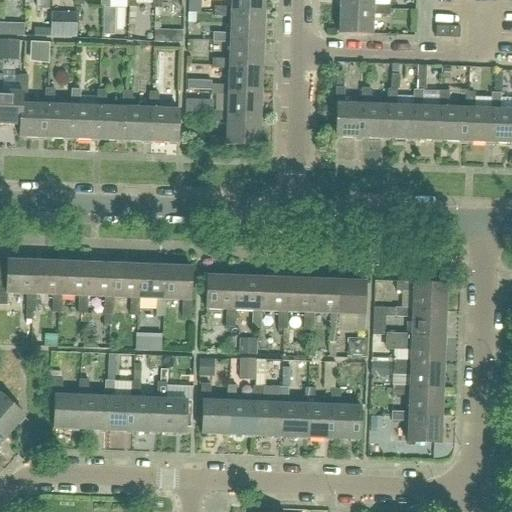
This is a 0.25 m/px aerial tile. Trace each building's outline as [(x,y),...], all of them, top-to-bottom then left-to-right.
[(100,0),(100,8),(109,8),(109,0),(100,0)] [(125,0),(126,9),(135,9),(135,0),(125,0)] [(151,0),(152,10),(161,10),(161,0),(151,0)] [(230,15),(263,17),(264,0),(230,0),(230,9),(213,8),(213,18),(230,18),(230,15)] [(339,0),(340,9),(373,10),(373,7),(373,0),(339,0)] [(414,0),(402,0),(403,9),(414,9),(414,0)] [(390,7),(373,7),(373,10),(340,9),(339,35),(372,36),(373,17),(390,17),(390,7)] [(60,25),(60,15),(51,14),(50,35),(76,35),(77,26),(60,25)] [(263,42),(263,17),(230,15),(230,18),(229,35),(213,34),(212,44),(229,44),(229,41),(263,42)] [(435,27),(435,39),(459,39),(460,28),(435,27)] [(262,69),(263,42),(229,41),(229,44),(228,61),(212,60),(211,70),(228,70),(228,67),(262,69)] [(227,94),(261,95),(262,69),(228,67),(228,70),(227,87),(211,86),(210,96),(227,97),(227,94)] [(0,126),(19,127),(20,127),(20,107),(21,106),(22,95),(27,95),(28,77),(18,77),(17,94),(1,93),(2,76),(0,76),(0,126)] [(335,139),(361,140),(363,107),(360,107),(344,106),(345,89),(335,88),(334,107),(336,107),(335,139)] [(46,140),(72,141),(73,108),(70,108),(54,107),(54,90),(45,89),(44,107),(47,107),(46,140)] [(361,140),(388,141),(389,108),(386,108),(370,107),(371,90),(361,90),(360,107),(363,107),(361,140)] [(388,141),(413,142),(415,109),(413,109),(396,108),(397,91),(387,90),(386,108),(389,108),(388,141)] [(72,141),(98,142),(100,109),(96,109),(80,108),(80,91),(71,91),(70,108),(73,108),(72,141)] [(441,110),(438,110),(422,109),(423,92),(413,91),(413,109),(415,109),(413,142),(440,143),(441,110)] [(98,142),(124,143),(126,110),(122,110),(106,109),(106,92),(97,92),(96,109),(100,109),(98,142)] [(440,143),(466,144),(467,111),(464,111),(448,110),(449,93),(439,92),(438,110),(441,110),(440,143)] [(124,143),(150,144),(151,111),(148,111),(132,110),(132,93),(122,93),(122,110),(126,110),(124,143)] [(177,145),(179,112),(158,111),(158,94),(149,94),(148,111),(151,111),(150,144),(177,145)] [(260,121),(261,95),(227,94),(227,97),(227,113),(210,112),(210,102),(189,102),(189,116),(210,116),(209,122),(226,123),(226,120),(260,121)] [(493,112),(490,112),(474,111),(475,94),(465,94),(464,111),(467,111),(466,144),(492,145),(493,112)] [(511,112),(500,112),(501,95),(491,95),(490,112),(493,112),(492,145),(511,145),(511,112)] [(44,107),(21,106),(20,107),(20,127),(19,127),(19,139),(46,140),(47,107),(44,107)] [(259,148),(260,121),(226,120),(226,123),(226,139),(209,138),(208,148),(227,148),(227,147),(259,148)] [(35,314),(35,297),(32,297),(34,261),(33,261),(33,263),(9,262),(9,260),(7,259),(7,263),(6,263),(6,267),(0,266),(0,306),(6,307),(6,310),(7,311),(7,296),(26,296),(25,321),(37,321),(37,314),(35,314)] [(58,298),(59,262),(59,264),(35,263),(35,261),(34,261),(32,297),(35,297),(52,297),(51,314),(60,315),(61,298),(58,298)] [(86,316),(87,299),(84,299),(85,263),(85,265),(60,264),(60,262),(59,262),(58,298),(61,298),(78,298),(77,315),(86,316)] [(110,300),(112,264),(111,264),(111,266),(86,265),(87,263),(85,263),(84,299),(87,299),(103,299),(102,326),(109,326),(110,317),(112,317),(113,300),(110,300)] [(138,318),(139,301),(136,300),(137,264),(137,267),(112,266),(112,264),(110,300),(113,300),(129,300),(129,317),(138,318)] [(162,302),(163,266),(163,265),(163,268),(138,267),(138,264),(137,264),(136,300),(139,301),(156,301),(155,318),(164,318),(165,302),(162,302)] [(162,302),(165,302),(181,302),(181,319),(191,319),(191,301),(189,301),(191,269),(164,268),(164,266),(163,266),(162,302)] [(234,328),(235,312),(232,311),(233,276),(233,278),(208,278),(208,275),(207,275),(207,278),(206,278),(205,311),(206,311),(205,325),(207,325),(207,310),(225,311),(225,328),(234,328)] [(234,276),(233,276),(232,311),(235,312),(252,312),(251,329),(261,329),(261,313),(258,313),(259,277),(258,277),(258,280),(234,279),(234,276)] [(286,330),(287,314),(284,314),(285,278),(284,278),(284,280),(260,280),(260,277),(259,277),(258,313),(261,313),(277,313),(277,330),(286,330)] [(286,278),(285,278),(284,314),(287,314),(303,314),(302,331),(312,331),(313,315),(310,315),(311,279),(310,279),(310,281),(286,281),(286,278)] [(338,332),(339,316),(336,315),(337,280),(336,280),(336,282),(311,282),(311,279),(310,315),(313,315),(329,315),(329,343),(335,343),(335,332),(338,332)] [(336,315),(339,316),(355,316),(355,333),(365,333),(365,315),(363,315),(364,283),(338,282),(338,280),(337,280),(336,315)] [(412,293),(411,309),(411,312),(447,313),(445,313),(446,288),(448,288),(448,287),(446,287),(446,286),(414,285),(414,283),(396,283),(395,292),(412,293)] [(411,319),(410,335),(410,338),(446,339),(444,339),(445,314),(447,314),(447,313),(411,312),(411,309),(394,308),(394,318),(411,319)] [(157,349),(158,334),(141,334),(141,349),(157,349)] [(372,344),(392,344),(392,336),(372,335),(372,344)] [(446,340),(446,339),(410,338),(410,335),(393,335),(393,344),(410,345),(409,361),(409,364),(445,366),(445,365),(443,365),(444,340),(446,340)] [(445,366),(409,364),(409,361),(393,361),(392,370),(409,371),(408,387),(408,390),(444,392),(444,391),(442,391),(443,366),(445,366)] [(200,385),(210,385),(210,363),(201,362),(200,385)] [(258,380),(257,362),(238,363),(239,381),(258,380)] [(308,363),(308,372),(322,373),(322,363),(308,363)] [(344,366),(334,366),(334,377),(344,377),(344,366)] [(132,400),(131,435),(132,435),(132,433),(156,434),(156,436),(157,436),(158,401),(156,401),(139,400),(140,372),(132,371),(132,383),(131,383),(130,400),(132,400)] [(378,371),(376,384),(393,386),(394,373),(378,371)] [(62,380),(52,380),(51,398),(53,398),(52,430),(79,431),(79,433),(80,398),(78,398),(62,397),(62,380)] [(107,399),(104,399),(88,398),(88,381),(78,381),(78,398),(80,398),(79,433),(80,433),(80,431),(105,432),(105,434),(107,399)] [(131,435),(132,400),(130,400),(113,399),(114,382),(104,382),(104,399),(107,399),(105,434),(106,434),(106,432),(131,433),(131,435)] [(158,401),(157,436),(158,436),(158,434),(183,435),(182,437),(184,437),(184,435),(186,387),(185,387),(184,402),(165,401),(166,384),(156,384),(156,401),(158,401)] [(227,439),(228,403),(226,403),(210,403),(210,386),(200,385),(199,404),(201,404),(200,436),(227,437),(227,439)] [(228,403),(227,439),(228,439),(228,437),(253,438),(253,440),(255,404),(252,404),(236,404),(236,387),(226,387),(226,403),(228,403)] [(444,392),(408,390),(408,387),(391,387),(391,396),(408,397),(407,413),(407,416),(443,418),(443,417),(441,417),(442,392),(444,392)] [(279,441),(280,405),(278,405),(262,405),(262,388),(252,388),(252,404),(255,404),(253,440),(254,440),(254,438),(279,439),(279,441)] [(280,405),(279,441),(280,441),(280,439),(305,440),(305,442),(306,442),(307,406),(304,406),(287,405),(288,389),(278,388),(278,405),(280,405)] [(331,443),(333,407),(330,407),(313,406),(314,390),(304,389),(304,406),(307,406),(306,442),(306,440),(331,441),(331,443)] [(330,390),(330,407),(333,407),(331,443),(332,443),(332,441),(357,441),(357,444),(358,444),(358,441),(359,441),(360,408),(359,408),(360,393),(359,393),(358,408),(339,407),(340,390),(330,390)] [(24,418),(0,395),(0,432),(7,439),(6,437),(23,419),(24,421),(25,420),(24,418)] [(443,418),(407,416),(407,413),(390,413),(390,422),(407,423),(406,442),(392,441),(392,442),(407,443),(440,445),(441,418),(443,418)]
